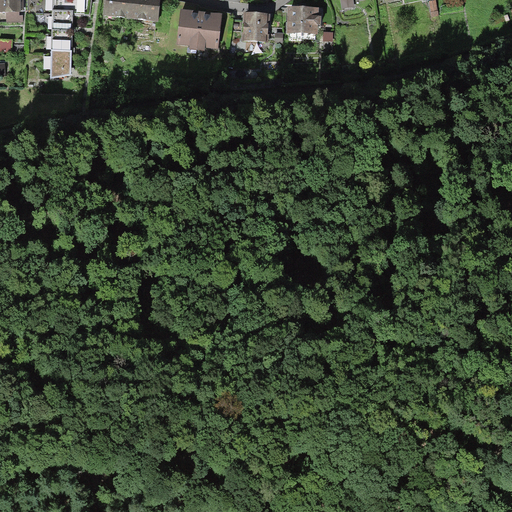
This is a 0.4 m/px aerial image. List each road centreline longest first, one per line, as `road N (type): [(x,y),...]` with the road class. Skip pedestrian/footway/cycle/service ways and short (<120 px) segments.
road 1 (track): [(467,58),(383,105),(285,136),(103,213),(0,227)]
road 2 (track): [(82,114),(323,87),(511,43)]
road 3 (track): [(0,482),(197,458),(253,468),(304,511)]
